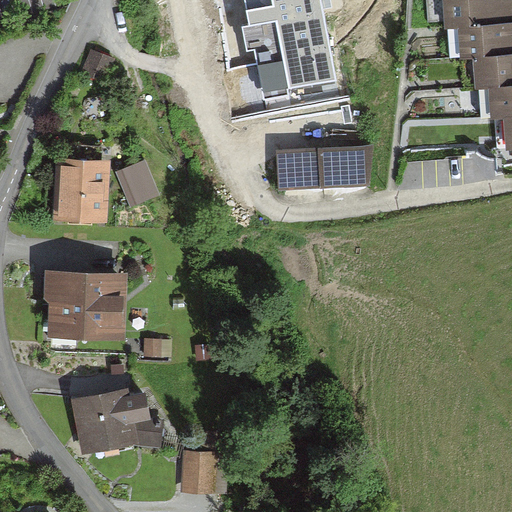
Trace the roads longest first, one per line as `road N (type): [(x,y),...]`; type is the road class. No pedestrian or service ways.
road 1 (residential): [(183,0),(194,76),(246,187),(267,208),(290,214),(511,186)]
road 2 (residential): [(93,0),(0,213)]
road 3 (residential): [(0,355),(10,390),(45,448),(99,511)]
